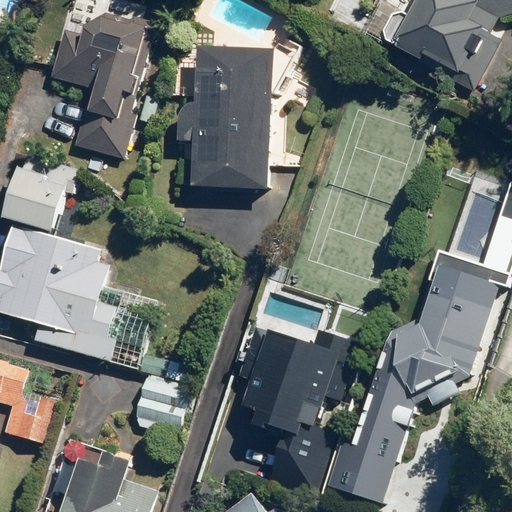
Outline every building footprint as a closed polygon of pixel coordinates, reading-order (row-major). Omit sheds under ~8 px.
[(511,0),(425,0),(401,48),(437,67),(434,74),(479,96),(507,41),(496,35),(503,21),(511,17),(511,0)] [(125,113),(131,94),(141,97),(159,33),(153,22),(140,18),(136,22),(109,14),(89,27),(87,37),(70,32),(57,78),(101,90),(97,104),(92,103),(79,147),(130,161),(142,118),(125,113)] [(281,52),(204,49),(202,100),(187,100),(185,143),(200,144),(197,189),(274,193),(281,52)] [(84,171),(25,155),(7,220),(58,235),(70,194),(77,196),(84,171)] [(105,251),(18,227),(9,261),(2,259),(0,264),(0,309),(3,310),(2,313),(44,325),(40,343),(115,363),(121,340),(113,338),(121,309),(104,304),(114,267),(102,263),(105,251)] [(424,321),(393,339),(359,443),(351,441),(336,487),(388,504),(421,405),(476,376),(504,286),(440,267),(424,321)] [(346,353),(274,331),(251,408),(266,413),(260,432),(282,439),(275,463),(280,465),(273,485),(321,500),(341,432),(323,427),(346,353)] [(203,368),(148,355),(144,372),(199,385),(203,368)] [(26,396),(32,371),(12,366),(13,360),(0,357),(0,402),(17,406),(10,434),(52,444),(63,399),(47,395),(41,417),(32,415),(34,405),(26,396)] [(196,389),(152,378),(141,418),(185,430),(196,389)] [(106,467),(85,460),(67,511),(157,511),(164,492),(129,481),(136,463),(110,454),(106,467)]
